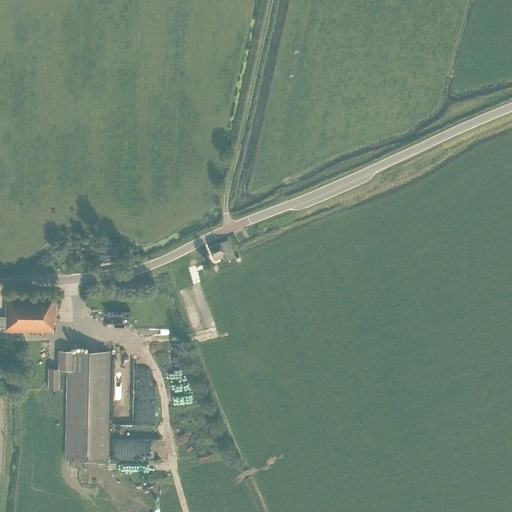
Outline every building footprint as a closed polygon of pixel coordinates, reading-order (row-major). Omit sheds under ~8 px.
[(223,256),(224,260),(235,255),(227,239),(220,242),(209,247),(214,260),(223,256)] [(119,262),(117,247),(97,250),(98,256),(97,256),(99,265),(119,262)] [(122,252),(123,259),(130,258),(129,251),(122,252)] [(203,268),(207,277),(216,273),(212,264),(203,268)] [(53,322),(55,322),(56,295),(6,294),(5,316),(0,315),(0,326),(5,327),(5,331),(53,332),(53,322)] [(66,457),(107,458),(110,351),(58,350),(58,370),(68,370),(66,457)] [(49,368),(49,373),(48,388),(57,388),(58,368),(49,368)] [(137,455),(159,456),(159,437),(138,436),(137,455)]
